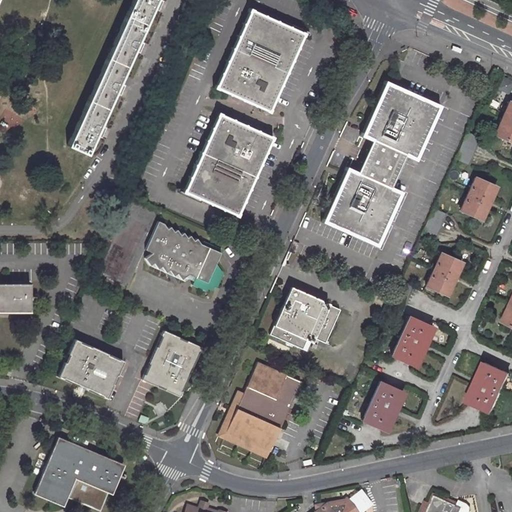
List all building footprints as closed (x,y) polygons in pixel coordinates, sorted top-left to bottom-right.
[(132,0),(67,145),(86,153),(154,0),(132,0)] [(213,78),(214,82),(263,105),(267,105),(299,37),(298,31),(249,7),(245,9),(213,78)] [(371,138),(404,153),(413,157),(417,155),(438,107),(436,100),(389,79),(384,80),(361,129),(362,134),(371,138)] [(465,99),(475,103),(478,97),(468,92),(465,99)] [(511,105),(505,102),(490,135),(511,144),(511,105)] [(212,113),(180,181),(180,185),(230,208),(235,206),(266,139),(265,133),(217,110),(212,113)] [(466,165),(477,137),(464,131),(452,158),(466,165)] [(356,169),(390,184),(404,153),(371,138),(356,169)] [(390,184),(356,169),(349,166),(343,168),(320,216),(322,220),(372,243),(377,241),(399,194),(398,188),(390,184)] [(471,178),(457,210),(478,219),(492,188),(471,178)] [(430,242),(442,215),(429,209),(417,236),(430,242)] [(196,275),(193,282),(208,290),(212,282),(218,286),(221,278),(214,267),(220,255),(202,245),(198,248),(197,242),(195,242),(192,244),(189,239),(184,241),(182,235),(179,238),(176,233),(172,236),(170,229),(165,233),(163,227),(157,224),(146,246),(154,251),(146,256),(150,262),(154,259),(157,266),(162,263),(165,270),(171,267),(174,273),(179,270),(183,277),(190,272),(196,275)] [(261,236),(254,232),(248,245),(256,249),(260,240),(261,236)] [(292,239),(286,252),(294,255),(300,243),(299,243),(292,239)] [(423,287),(444,296),(459,263),(437,253),(423,287)] [(396,282),(389,298),(405,305),(412,289),(396,282)] [(0,283),(0,311),(29,310),(28,283),(0,283)] [(286,288),(265,335),(297,350),(302,341),(306,343),(308,338),(321,344),(336,311),(286,288)] [(385,308),(401,314),(405,305),(389,298),(385,308)] [(511,298),(502,322),(511,326),(511,298)] [(429,329),(404,318),(388,355),(412,366),(429,329)] [(163,329),(140,377),(178,395),(201,346),(163,329)] [(105,396),(122,360),(73,338),(57,374),(105,396)] [(511,361),(491,351),(475,390),(499,402),(511,371),(511,361)] [(297,383),(258,365),(245,394),(238,390),(234,399),(242,402),(230,430),(269,447),(297,383)] [(376,382),(358,421),(382,432),(400,393),(376,382)] [(242,402),(234,399),(218,435),(264,457),(269,447),(230,430),(242,402)] [(60,439),(36,496),(64,508),(68,497),(99,511),(106,491),(113,494),(125,466),(60,439)] [(469,511),(471,509),(468,500),(459,496),(456,502),(434,493),(428,506),(426,510),(419,507),(416,511),(469,511)] [(345,500),(353,511),(357,511),(358,511),(347,496),(345,500)] [(353,511),(345,500),(344,499),(315,503),(322,508),(316,511),(353,511)]
